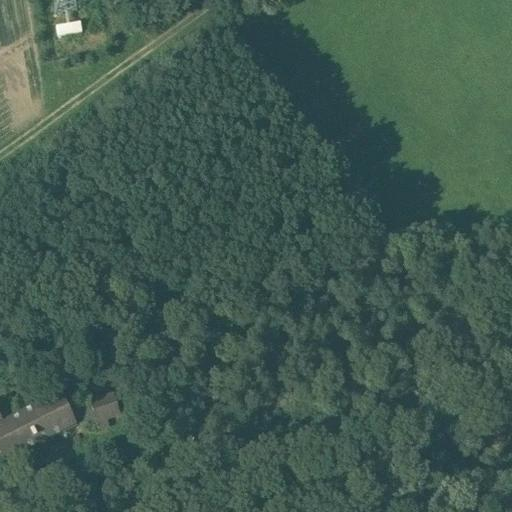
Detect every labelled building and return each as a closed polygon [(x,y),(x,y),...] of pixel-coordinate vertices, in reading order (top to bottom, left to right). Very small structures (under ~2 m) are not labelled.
[(59,35),(89,30),(87,19),(57,25),(59,35)] [(113,395),(90,402),(96,422),(96,425),(107,421),(120,418),(113,395)] [(65,410),(57,396),(35,407),(2,424),(0,424),(0,453),(5,464),(74,428),(65,410)] [(90,402),(65,410),(74,428),(96,422),(90,402)] [(107,421),(96,425),(99,432),(109,429),(107,421)]
